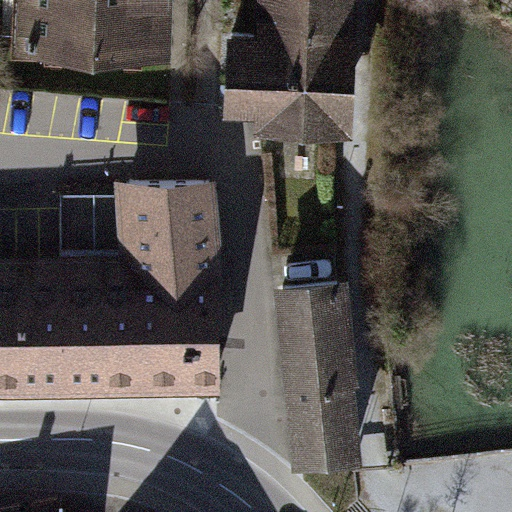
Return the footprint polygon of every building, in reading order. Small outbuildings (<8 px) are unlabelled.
[(165,0),(30,0),(29,41),(164,46),(165,0)] [(346,0),(265,0),(263,33),(234,32),(231,97),(259,99),(258,120),(340,123),(346,0)] [(0,381),(218,376),(210,179),(140,180),(145,269),(0,271),(0,381)] [(341,279),(283,284),(300,457),(357,451),(341,279)] [(0,511),(60,511),(58,497),(0,506),(0,511)]
